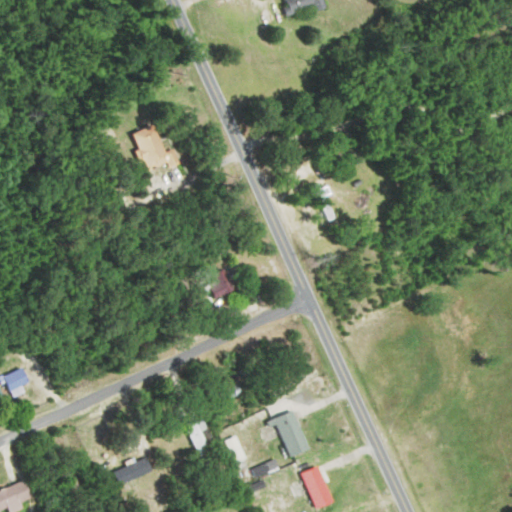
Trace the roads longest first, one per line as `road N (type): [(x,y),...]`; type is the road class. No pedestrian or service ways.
road 1 (residential): [(406,511),(171,0)]
road 2 (residential): [(309,297),(0,440)]
road 3 (residential): [(462,127),(396,103),(336,126),(240,146)]
